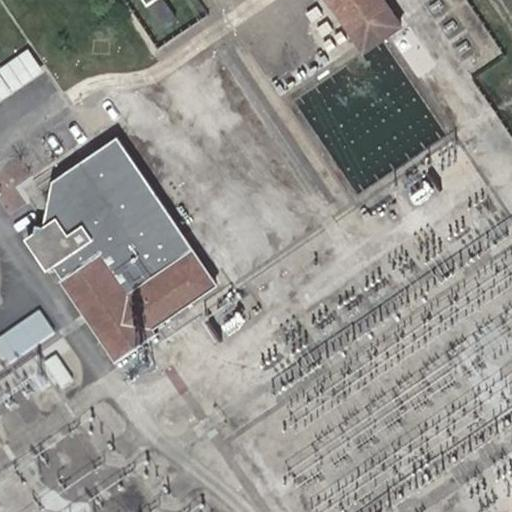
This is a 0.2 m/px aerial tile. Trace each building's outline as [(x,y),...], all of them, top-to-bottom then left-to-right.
[(143,0),(162,26),(180,14),(170,0),(143,0)] [(330,0),(353,34),(388,10),(381,0),(330,0)] [(403,30),(388,10),(353,34),(367,54),(403,30)] [(220,290),(120,142),(54,186),(46,231),(39,228),(38,237),(28,244),(50,275),(56,270),(65,284),(62,286),(118,368),(160,340),(155,334),(220,290)] [(40,314),(0,339),(0,350),(9,364),(54,335),(40,314)] [(74,380),(57,355),(44,364),(61,389),(74,380)]
